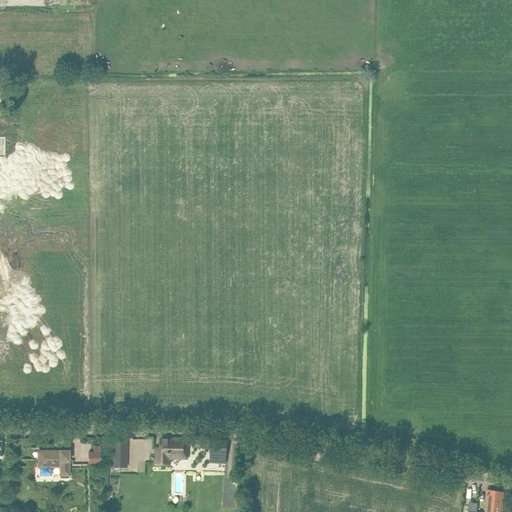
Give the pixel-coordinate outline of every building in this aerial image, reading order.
[(129,467),(130,440),(113,439),(112,466),(129,467)] [(183,450),(187,450),(187,440),(161,439),(161,448),(157,448),(156,464),(169,464),(169,457),(183,457),(183,450)] [(211,439),(210,452),(216,453),(216,463),(226,463),(227,439),(211,439)] [(94,445),(94,451),(89,451),(89,464),(102,464),(102,445),(94,445)] [(69,451),(38,451),(38,467),(41,467),(41,468),(40,468),(40,476),(51,476),(51,468),(50,468),(50,467),(60,467),(60,479),(69,479),(69,451)] [(500,511),(504,492),(487,490),(484,511),(500,511)]
